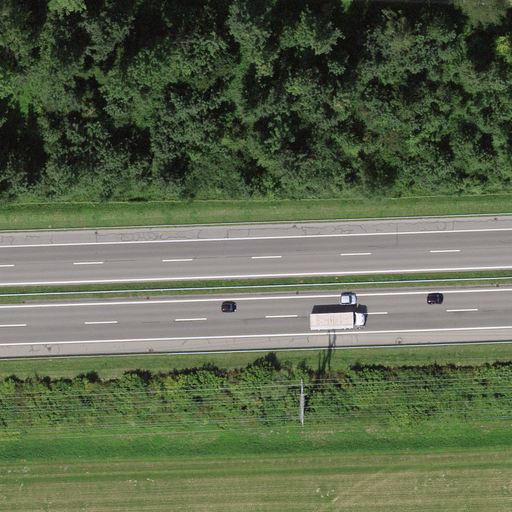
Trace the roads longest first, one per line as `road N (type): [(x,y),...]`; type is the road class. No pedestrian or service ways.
road 1 (motorway): [(511,248),(0,266)]
road 2 (motorway): [(0,326),(511,309)]
